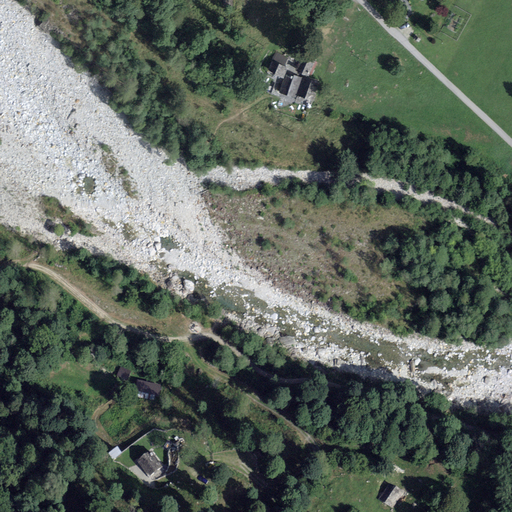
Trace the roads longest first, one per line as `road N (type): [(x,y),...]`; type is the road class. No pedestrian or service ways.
road 1 (track): [(181,340),(209,337),(266,374),(354,389),(511,442)]
road 2 (track): [(181,340),(304,432),(313,450),(297,474),(277,484),(209,455),(192,463)]
road 3 (track): [(0,267),(44,267),(126,327),(181,340)]
